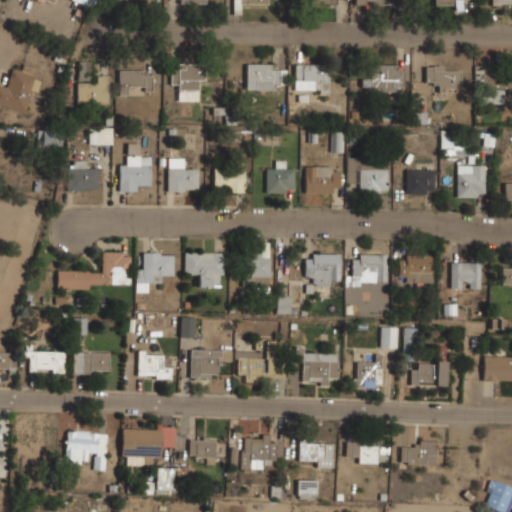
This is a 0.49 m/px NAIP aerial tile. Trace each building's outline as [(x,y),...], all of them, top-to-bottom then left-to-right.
[(73,0),(73,1),(91,8),(94,0),(73,0)] [(266,4),(266,0),(232,0),(233,15),(240,15),(240,4),(266,4)] [(433,0),(434,5),(453,5),(453,11),(460,11),(460,0),(433,0)] [(245,88),(276,88),(276,62),(245,62),(245,88)] [(294,92),(328,92),(328,62),(294,62),(294,92)] [(196,87),(196,79),(205,79),(205,63),(177,63),(177,69),(170,69),(170,87),(196,87)] [(402,90),(402,63),(370,63),(370,90),(402,90)] [(460,89),(460,66),(425,65),(424,88),(460,89)] [(502,103),(503,88),(511,88),(511,74),(505,74),(505,67),(476,66),(475,102),(502,103)] [(0,83),(0,104),(23,111),(28,91),(35,93),(40,76),(9,67),(4,85),(0,83)] [(127,94),(127,87),(151,87),(151,70),(118,70),(118,94),(127,94)] [(76,103),(107,103),(107,74),(96,74),(96,83),(76,83),(76,103)] [(111,143),(111,126),(88,126),(88,143),(111,143)] [(60,146),(60,129),(37,129),(37,146),(60,146)] [(342,131),(331,131),(331,150),(342,150),(342,131)] [(441,155),(465,155),(466,135),(441,134),(441,155)] [(138,143),(126,143),(126,154),(138,154),(138,143)] [(149,153),(127,153),(127,163),(118,163),(118,190),(139,190),(139,182),(149,182),(149,153)] [(387,166),(365,166),(365,156),(345,156),(345,182),(357,182),(357,192),(387,192),(387,166)] [(96,190),(96,169),(87,169),(87,160),(66,160),(66,190),(96,190)] [(275,169),(265,169),(265,192),(294,192),(294,169),(283,169),(283,160),(275,160),(275,169)] [(455,196),(484,196),(484,163),(455,163),(455,196)] [(303,165),(303,192),(339,192),(339,165),(303,165)] [(166,190),(197,190),(197,167),(166,167),(166,190)] [(405,192),(433,192),(433,167),(405,167),(405,192)] [(212,190),(243,190),(243,169),(212,169),(212,190)] [(511,178),(503,178),(503,198),(511,198),(511,178)] [(248,282),(269,282),(269,242),(258,242),(258,250),(248,250),(248,282)] [(55,285),(129,286),(129,250),(100,250),(100,269),(56,269),(55,285)] [(173,277),(173,250),(141,250),(141,269),(135,269),(135,277),(173,277)] [(222,251),(183,251),(183,273),(193,273),(193,286),(213,286),(213,275),(222,275),(222,251)] [(339,252),(303,252),(303,281),(339,281),(339,252)] [(345,275),(345,283),(386,283),(386,253),(353,253),(353,275),(345,275)] [(432,255),(397,255),(397,277),(405,277),(405,282),(432,282),(432,255)] [(480,261),(449,261),(449,287),(480,287),(480,261)] [(511,266),(501,266),(500,285),(511,285),(511,266)] [(275,311),(290,311),(290,295),(275,295),(275,311)] [(179,336),(194,336),(194,314),(179,314),(179,336)] [(86,318),(72,317),(72,334),(86,334),(86,318)] [(396,346),(396,325),(379,325),(379,346),(396,346)] [(402,352),(413,352),(413,326),(402,326),(402,352)] [(217,377),(217,358),(230,358),(230,348),(189,348),(189,377),(217,377)] [(63,371),(63,350),(27,350),(27,371),(63,371)] [(72,372),(108,372),(108,350),(72,350),(72,372)] [(281,377),(281,358),(273,358),(273,350),(236,350),(236,378),(281,377)] [(14,351),(0,351),(0,370),(14,370),(14,351)] [(137,361),(124,360),(124,377),(170,378),(171,352),(137,351),(137,361)] [(337,351),(295,351),(295,360),(301,360),(302,383),(327,383),(327,377),(337,377),(337,351)] [(482,380),(511,379),(511,354),(482,354),(482,380)] [(445,385),(445,361),(409,360),(409,384),(445,385)] [(352,387),(379,387),(379,361),(352,361),(352,387)] [(120,457),(161,457),(161,427),(120,426),(120,457)] [(93,455),(93,468),(105,468),(105,430),(65,429),(65,455),(93,455)] [(205,462),(217,462),(217,437),(188,437),(188,457),(205,457),(205,462)] [(281,437),(240,437),(240,468),(268,468),(268,459),(281,459),(281,437)] [(378,438),(345,438),(345,455),(354,455),(354,462),(378,462),(378,438)] [(399,464),(435,464),(435,438),(416,438),(416,445),(399,445),(399,464)] [(297,459),(315,459),(315,466),(332,466),(333,440),(298,440),(297,459)] [(126,465),(142,465),(142,456),(126,456),(126,465)] [(172,467),(155,467),(155,492),(171,493),(172,467)] [(505,511),(511,492),(511,486),(490,477),(480,503),(505,511)] [(296,497),(316,497),(316,478),(296,478),(296,497)]
